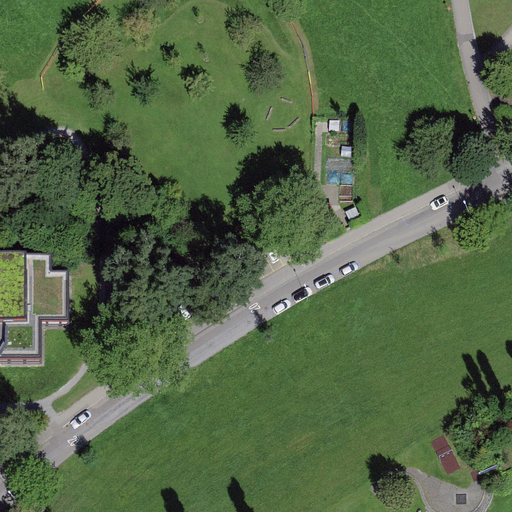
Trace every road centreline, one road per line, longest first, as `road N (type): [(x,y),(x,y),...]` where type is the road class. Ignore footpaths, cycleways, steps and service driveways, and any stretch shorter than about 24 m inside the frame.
road 1 (residential): [(0,497),(77,430),(266,298),(502,188)]
road 2 (residential): [(460,0),(502,188)]
